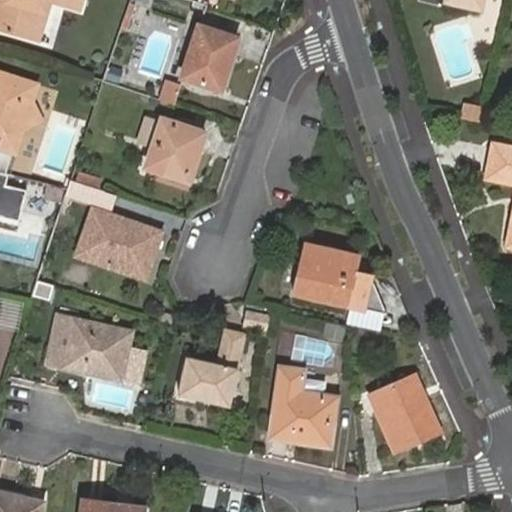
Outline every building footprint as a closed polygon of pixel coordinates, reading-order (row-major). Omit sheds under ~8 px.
[(0,0),(0,28),(8,0),(0,0)] [(84,0),(8,0),(0,28),(0,30),(41,42),(53,3),(82,11),(84,0)] [(445,0),(445,3),(480,11),(482,0),(445,0)] [(196,32),(179,83),(196,88),(218,96),(234,46),(196,32)] [(41,85),(0,71),(0,146),(17,152),(19,153),(26,132),(36,128),(41,111),(36,101),(41,85)] [(169,111),(177,89),(163,85),(156,106),(169,111)] [(486,97),(468,93),(464,109),(482,113),(486,97)] [(44,118),(41,111),(36,128),(42,126),(47,123),(44,118)] [(165,181),(184,188),(194,159),(197,160),(203,142),(161,127),(146,172),(165,178),(165,181)] [(511,172),(511,213),(507,235),(511,236),(511,139),(496,136),(489,167),(511,172)] [(0,171),(10,174),(17,152),(0,146),(0,171)] [(10,174),(0,171),(0,214),(1,215),(11,174),(10,174)] [(182,194),(184,188),(165,181),(162,186),(182,194)] [(72,188),(71,190),(67,202),(71,204),(77,190),(72,188)] [(77,190),(71,204),(71,207),(100,216),(106,199),(77,190)] [(78,263),(100,271),(148,287),(164,240),(116,224),(95,216),(78,263)] [(311,244),(298,293),(352,306),(391,315),(378,279),(361,274),(365,257),(311,244)] [(56,291),(40,285),(35,299),(52,305),(56,291)] [(270,320),(249,315),(246,328),(267,332),(270,320)] [(342,340),(344,324),(325,321),(322,336),(342,340)] [(59,322),(50,352),(46,368),(64,373),(61,385),(118,400),(122,388),(134,340),(59,322)] [(188,358),(179,398),(228,408),(246,334),(225,329),(217,365),(188,358)] [(294,334),(290,358),(333,365),(337,341),(294,334)] [(285,371),(274,437),(291,440),(330,447),(338,404),(326,402),(301,397),(305,374),(285,371)] [(418,395),(425,391),(419,377),(373,398),(398,452),(421,441),(418,434),(441,425),(428,399),(421,402),(418,395)] [(428,399),(425,391),(418,395),(421,402),(428,399)] [(418,434),(421,441),(443,431),(441,425),(418,434)] [(0,493),(0,511),(43,511),(45,509),(39,508),(19,504),(20,497),(0,493)] [(112,511),(115,502),(94,498),(91,511),(112,511)] [(148,511),(149,508),(115,502),(112,511),(148,511)]
